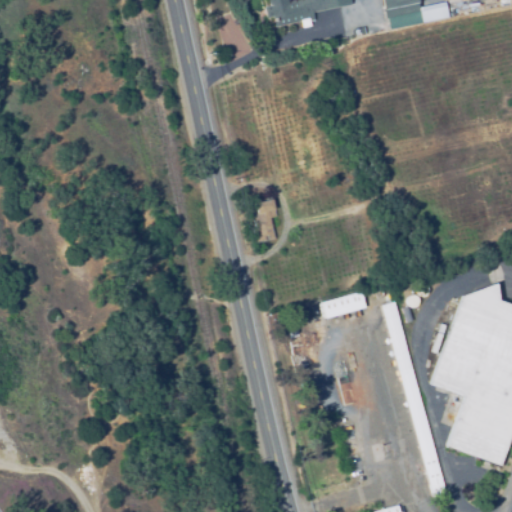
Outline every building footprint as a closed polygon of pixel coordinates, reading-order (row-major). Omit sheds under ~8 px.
[(271,28),(268,13),(273,12),(270,0),(285,0),(286,2),(294,0),(337,0),(338,3),(330,5),(331,8),(289,18),(290,24),(271,28)] [(379,0),(415,0),(419,22),(388,28),(386,16),(382,16),(379,0)] [(353,35),(351,28),(359,26),(361,32),(353,35)] [(254,244),(245,216),(254,213),(251,206),(270,200),(273,210),(271,211),(273,218),(267,220),(273,238),(254,244)] [(511,422),(496,466),(443,446),(462,396),(427,383),(458,298),(493,285),(494,302),(511,308),(511,422)] [(321,320),(317,304),(357,292),(361,308),(321,320)] [(412,306),(411,306),(410,306),(409,306),(408,306),(407,305),(406,304),(405,304),(405,303),(405,302),(405,301),(405,300),(405,299),(405,298),(406,297),(407,296),(407,295),(408,295),(409,295),(410,295),(411,295),(412,295),(413,295),(414,296),(415,297),(416,298),(416,299),(416,300),(416,302),(416,303),(415,304),(414,305),(413,306),(412,306)] [(430,499),(378,307),(391,303),(443,495),(430,499)]
